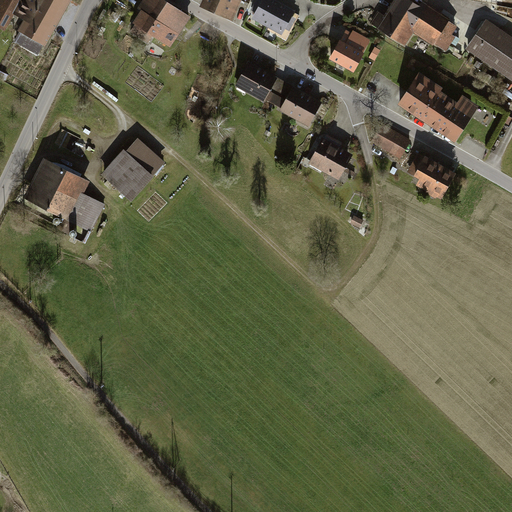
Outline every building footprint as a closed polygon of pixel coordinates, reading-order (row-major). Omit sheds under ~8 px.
[(38,57),(68,0),(0,0),(0,1),(0,30),(5,34),(14,17),(22,21),(16,32),(19,34),(13,44),(38,57)] [(190,18),(161,0),(141,0),(135,9),(138,12),(131,23),(134,26),(129,34),(147,46),(152,38),(170,49),(190,18)] [(201,0),(198,7),(232,22),(241,0),(201,0)] [(293,13),(271,0),(261,0),(250,19),(280,36),(283,31),(288,34),(295,22),(290,19),(293,13)] [(418,5),(409,0),(394,0),(384,17),(377,13),(369,25),(404,47),(412,33),(432,45),(433,44),(447,53),(456,38),(452,35),(457,28),(447,21),(448,18),(421,2),(418,5)] [(511,37),(486,20),(465,50),(511,82),(511,37)] [(337,41),(328,60),(336,65),(333,71),(343,76),(346,70),(355,74),(371,42),(351,32),(344,45),(337,41)] [(284,83),(247,63),(233,88),(262,104),(268,94),(275,98),(284,83)] [(395,104),(453,144),(479,107),(461,95),(455,104),(438,92),(441,88),(417,72),(395,104)] [(320,103),(284,83),(275,98),(282,102),(277,112),(306,128),(320,103)] [(411,141),(381,123),(370,142),(400,159),(411,141)] [(326,134),(308,164),(338,182),(353,156),(341,148),(343,144),(326,134)] [(122,150),(99,175),(129,202),(165,162),(137,138),(125,152),(122,150)] [(456,175),(423,156),(411,176),(418,180),(415,186),(424,191),(422,194),(435,201),(437,198),(441,201),(456,175)] [(42,159),(23,199),(92,232),(105,204),(83,194),(89,181),(42,159)] [(364,221),(353,216),(349,224),(360,229),(364,221)]
